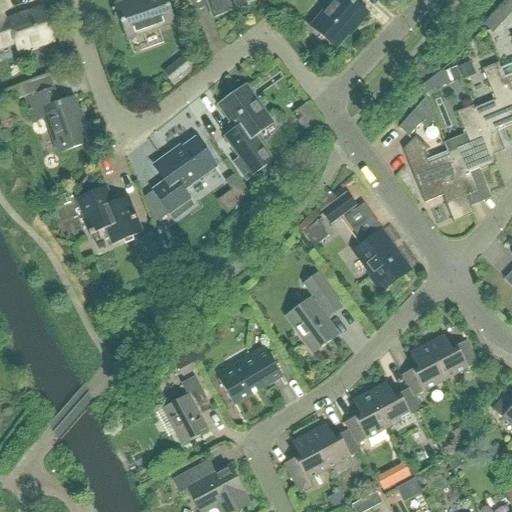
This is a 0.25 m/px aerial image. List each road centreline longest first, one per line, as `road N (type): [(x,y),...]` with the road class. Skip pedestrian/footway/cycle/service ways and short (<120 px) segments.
road 1 (residential): [(324,106),(266,29),(150,121),(126,127),(108,111),(69,0)]
road 2 (residential): [(448,272),(342,384),(265,436),(259,459),(286,511)]
road 3 (residential): [(448,272),(324,106)]
road 4 (residential): [(324,106),(426,0)]
